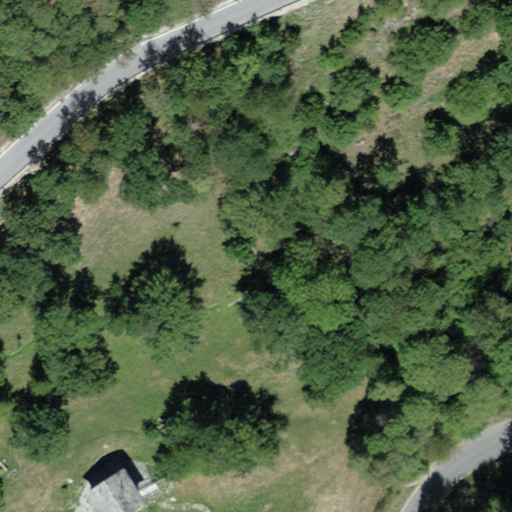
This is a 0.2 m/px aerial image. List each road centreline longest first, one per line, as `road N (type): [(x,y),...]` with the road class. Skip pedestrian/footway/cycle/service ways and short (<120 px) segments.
road 1 (tertiary): [(0,175),(120,67),(272,0)]
road 2 (tertiary): [(511,435),(479,448),(432,485),(417,511)]
